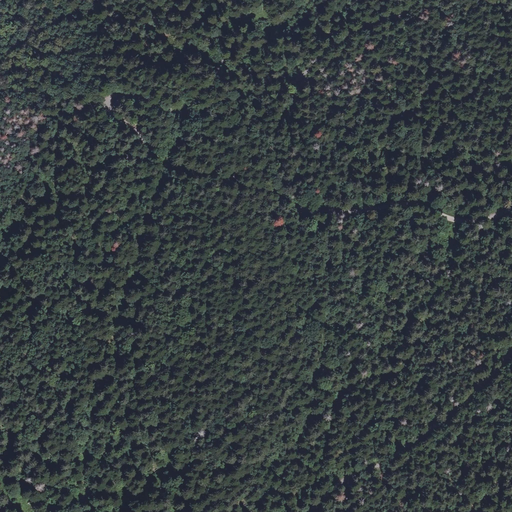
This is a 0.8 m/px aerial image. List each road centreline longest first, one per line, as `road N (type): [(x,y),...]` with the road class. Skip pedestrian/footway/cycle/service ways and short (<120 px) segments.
road 1 (tertiary): [(416,0),(340,40),(291,83),(256,100),(182,112),(122,92),(107,95),(105,107),(169,169),(310,211),(403,204),(460,221),(511,212)]
road 2 (track): [(165,511),(133,433),(138,381),(131,350),(20,224),(86,170),(151,157)]
road 3 (tertiary): [(511,355),(418,438),(338,485),(310,511)]
